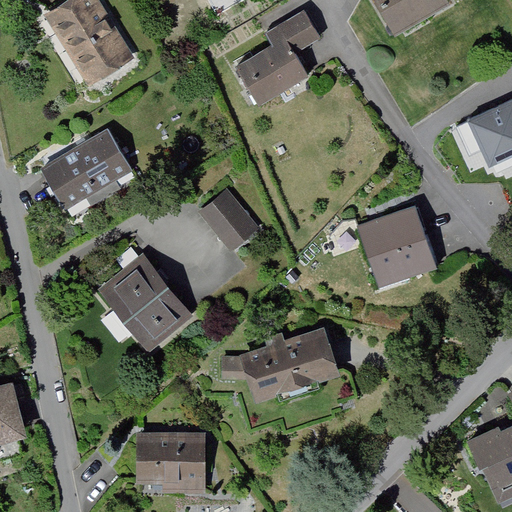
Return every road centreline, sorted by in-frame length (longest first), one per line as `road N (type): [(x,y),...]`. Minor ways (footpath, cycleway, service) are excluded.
road 1 (residential): [(71,511),(0,179)]
road 2 (residential): [(350,511),(511,344)]
